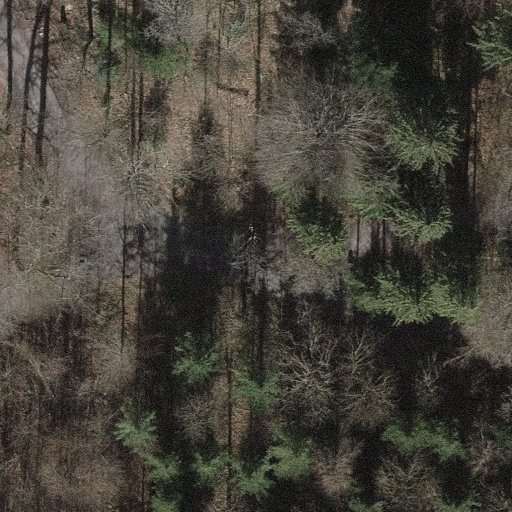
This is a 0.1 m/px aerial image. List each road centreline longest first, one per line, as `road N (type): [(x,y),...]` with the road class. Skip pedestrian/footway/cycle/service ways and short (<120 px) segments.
road 1 (track): [(0,15),(65,149),(102,199),(147,237),(265,291),(511,341)]
road 2 (track): [(317,300),(511,257)]
road 3 (track): [(147,237),(0,316)]
